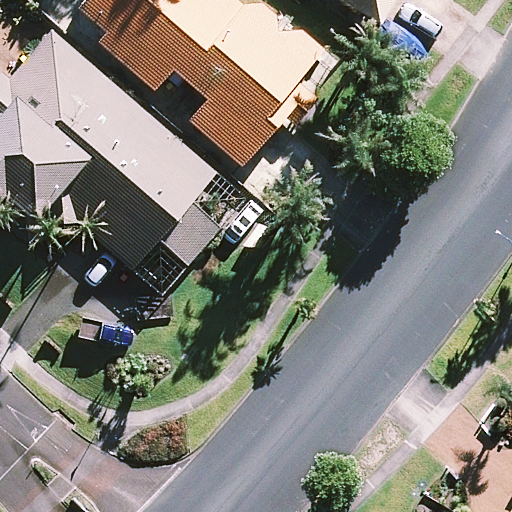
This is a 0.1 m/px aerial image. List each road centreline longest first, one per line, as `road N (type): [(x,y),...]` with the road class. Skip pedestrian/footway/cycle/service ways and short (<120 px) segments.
road 1 (tertiary): [(229,511),(366,364),(511,159)]
road 2 (residential): [(97,511),(0,421)]
